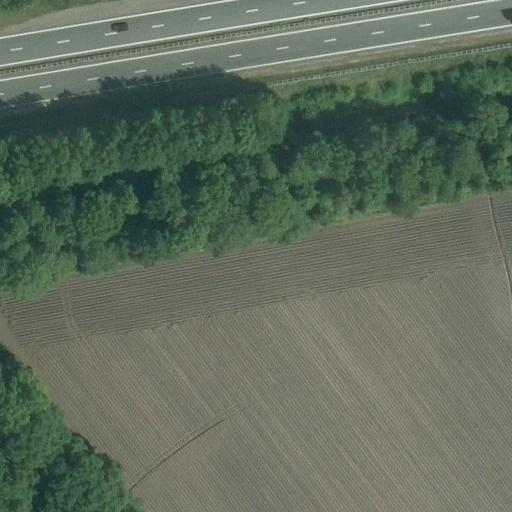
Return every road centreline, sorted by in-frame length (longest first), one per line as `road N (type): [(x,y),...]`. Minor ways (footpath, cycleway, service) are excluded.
road 1 (trunk): [(0,98),(511,15)]
road 2 (trunk): [(348,0),(0,56)]
